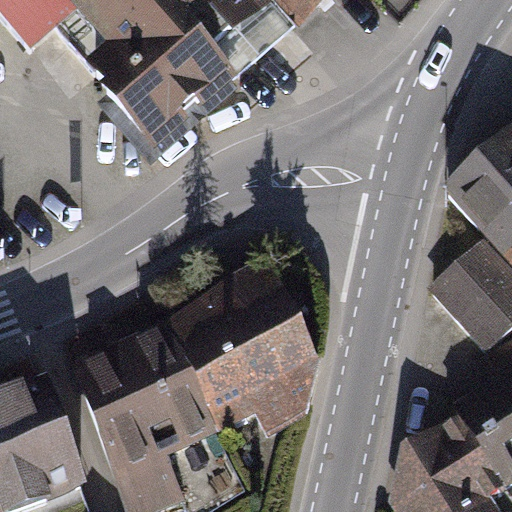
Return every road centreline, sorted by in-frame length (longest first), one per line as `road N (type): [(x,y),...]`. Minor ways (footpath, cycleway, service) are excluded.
road 1 (residential): [(0,316),(69,288),(263,182),(408,173)]
road 2 (secondary): [(335,511),(408,173)]
road 3 (secondary): [(495,0),(434,103),(408,173)]
